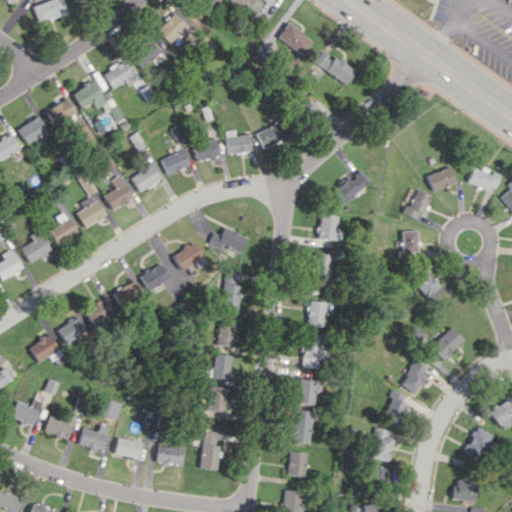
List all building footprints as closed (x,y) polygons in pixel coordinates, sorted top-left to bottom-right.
[(44,0),(31,5),(37,22),(65,12),(60,0),(44,0)] [(198,0),(210,8),(214,0),(198,0)] [(260,5),(254,0),(227,0),(249,18),(260,5)] [(185,26),(171,13),(155,31),(169,44),(185,26)] [(311,38),(285,22),(276,38),(301,54),(311,38)] [(157,51),(146,39),(128,55),(139,67),(157,51)] [(313,61),(343,84),(352,71),(322,49),(313,61)] [(100,72),(110,88),(122,81),(124,85),(133,79),(122,59),(100,72)] [(90,110),(104,102),(90,80),(69,92),(79,108),(86,104),(90,110)] [(43,109),(51,125),(73,115),(65,99),(43,109)] [(15,128),(24,143),(45,130),(36,116),(15,128)] [(260,146),(283,139),(278,123),(255,131),(260,146)] [(248,134),(233,135),(233,130),(223,130),(225,152),(249,151),(248,134)] [(0,158),(17,148),(8,133),(0,137),(0,158)] [(195,160),(218,155),(215,139),(192,143),(195,160)] [(165,174),(188,164),(181,148),(159,158),(165,174)] [(129,176),(137,191),(159,179),(150,164),(129,176)] [(426,174),(432,190),(454,182),(448,166),(426,174)] [(471,167),(466,183),(492,191),(497,173),(480,168),(479,170),(471,167)] [(367,180),(357,169),(329,194),(340,205),(367,180)] [(101,194),(109,209),(130,198),(118,174),(108,179),(113,188),(101,194)] [(511,182),(498,193),(511,210),(511,182)] [(403,214),(418,220),(428,194),(414,188),(403,214)] [(81,207),(74,212),(83,227),(103,215),(90,194),(78,202),(81,207)] [(53,215),(58,224),(47,229),(54,244),(75,233),(63,210),(53,215)] [(339,230),(335,230),(336,214),(318,214),(317,239),(339,240),(339,230)] [(212,231),(207,242),(236,256),(245,237),(223,226),(219,235),(212,231)] [(27,235),(30,241),(19,246),(27,262),(48,252),(38,230),(27,235)] [(416,230),(401,230),(401,252),(417,251),(416,230)] [(200,256),(192,242),(170,254),(179,269),(200,256)] [(0,253),(0,255),(2,259),(0,260),(0,279),(21,268),(10,248),(0,253)] [(313,277),(329,278),(330,253),(313,253),(313,277)] [(146,289),(167,278),(159,262),(138,274),(146,289)] [(426,297),(439,286),(420,264),(407,275),(426,297)] [(111,295),(122,307),(140,290),(129,278),(111,295)] [(220,283),(219,308),(237,308),(238,283),(220,283)] [(84,306),(89,323),(112,317),(107,300),(84,306)] [(305,325),(323,326),(324,301),(305,300),(305,325)] [(85,330),(76,316),(55,329),(64,343),(85,330)] [(232,346),(234,322),(218,320),(215,344),(232,346)] [(462,339),(450,326),(429,346),(441,358),(462,339)] [(321,334),(302,333),(300,366),(319,368),(321,334)] [(60,355),(49,334),(27,346),(36,361),(47,355),(50,360),(60,355)] [(229,354),(213,353),(212,367),(205,366),(204,377),(227,379),(229,354)] [(398,383),(412,392),(428,369),(414,360),(398,383)] [(0,369),(0,384),(11,378),(3,367),(0,369)] [(312,404),(315,380),(298,378),(296,402),(312,404)] [(226,387),(210,385),(207,409),(222,411),(226,387)] [(400,424),(408,396),(390,391),(382,419),(400,424)] [(500,429),(511,421),(511,395),(489,410),(500,429)] [(40,401),(32,398),(29,405),(14,400),(8,416),(31,425),(40,401)] [(73,411),(83,414),(87,400),(77,398),(73,411)] [(99,415),(115,419),(119,402),(103,398),(99,415)] [(309,443),(310,410),(293,409),(291,442),(309,443)] [(66,439),(74,415),(66,412),(63,419),(48,414),(42,430),(66,439)] [(107,427),(99,425),(97,431),(82,427),(77,444),(100,450),(107,427)] [(491,433),(473,427),(463,453),(481,460),(491,433)] [(376,429),(369,456),(387,460),(394,433),(376,429)] [(217,431),(202,430),(200,467),(216,468),(217,444),(216,443),(217,431)] [(140,441),(116,437),(113,453),(137,457),(140,441)] [(179,465),(181,447),(156,444),(154,461),(179,465)] [(286,474),(303,476),(305,451),(288,450),(286,474)] [(384,485),(389,468),(369,463),(365,480),(384,485)] [(475,481),(454,479),(452,499),(473,501),(475,481)] [(304,511),(305,506),(299,505),(300,490),(283,488),(280,511),(304,511)] [(0,509),(8,511),(14,511),(20,497),(0,489),(0,509)] [(54,511),(55,511),(33,502),(28,511),(54,511)] [(380,511),(381,503),(362,502),(361,511),(380,511)]
